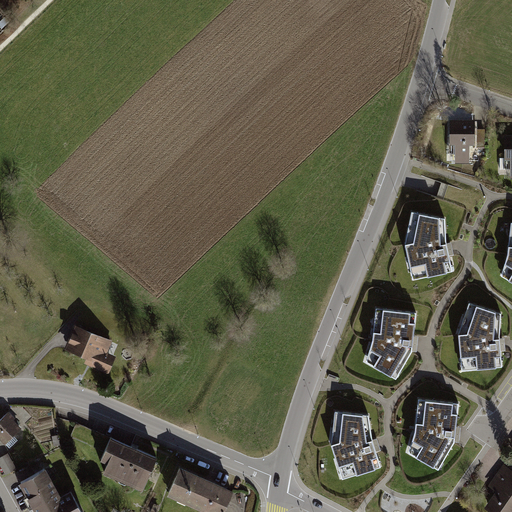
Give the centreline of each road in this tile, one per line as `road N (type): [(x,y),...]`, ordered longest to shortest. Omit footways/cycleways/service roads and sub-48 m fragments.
road 1 (residential): [(420,79),(307,381),(279,487)]
road 2 (residential): [(0,390),(79,397),(279,487)]
